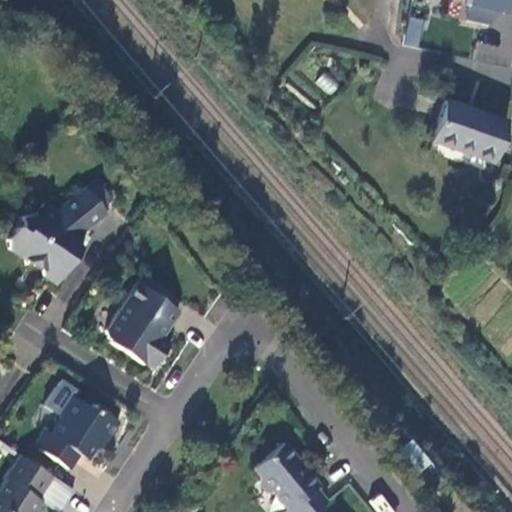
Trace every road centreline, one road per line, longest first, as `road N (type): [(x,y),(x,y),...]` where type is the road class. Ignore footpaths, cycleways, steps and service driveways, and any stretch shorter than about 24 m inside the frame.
road 1 (residential): [(171,417),(236,338),(269,351),(405,511)]
road 2 (residential): [(171,417),(24,323)]
